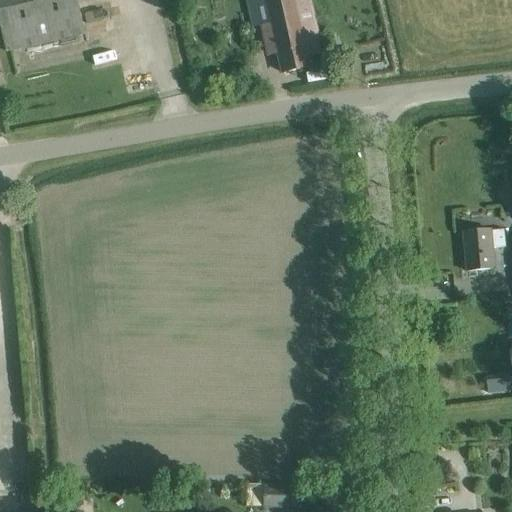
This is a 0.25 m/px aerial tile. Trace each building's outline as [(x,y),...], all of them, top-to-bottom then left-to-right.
[(0,0),(0,24),(6,51),(84,34),(80,14),(76,0),(0,0)] [(266,0),(272,24),(263,26),(266,37),(270,54),(278,52),(283,73),(309,67),(307,59),(321,56),(311,11),(308,0),(266,0)] [(492,248),(505,246),(504,230),(491,231),(491,230),(463,233),(467,272),(494,269),(492,248)] [(453,383),(442,383),(442,392),(453,392),(453,383)] [(260,485),(246,484),(245,506),(260,507),(260,485)] [(262,508),(296,508),(296,486),(262,486),(262,508)] [(71,493),(67,498),(68,505),(72,508),(79,508),(83,503),(83,497),(78,493),(71,493)] [(338,511),(340,496),(320,495),(302,495),(301,509),(311,510),(311,511),(338,511)]
